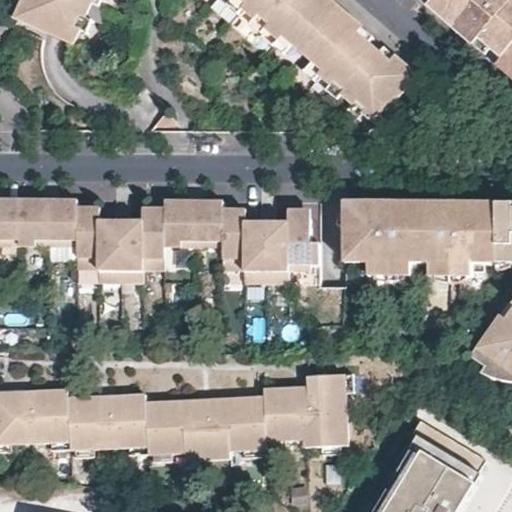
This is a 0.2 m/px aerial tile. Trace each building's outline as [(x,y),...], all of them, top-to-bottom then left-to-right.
[(26,0),(18,19),(78,46),(85,30),(80,28),(86,16),(91,19),(98,4),(92,2),(92,0),(26,0)] [(240,13),(245,7),(249,3),(245,0),(235,0),(231,5),(240,13)] [(368,114),(378,123),(421,73),(399,55),(395,60),(383,50),(372,40),(366,48),(355,38),(365,26),(335,0),(245,0),(249,3),(245,7),(259,19),(262,15),(272,23),(268,28),(282,40),(286,35),(295,43),(317,62),(326,70),(322,74),(335,85),(339,81),(349,90),(345,94),(359,106),(363,102),(371,110),(368,114)] [(511,0),(430,0),(429,1),(476,42),(483,35),(506,55),(511,47),(511,0)] [(99,22),(91,19),(86,16),(80,28),(85,30),(94,34),(99,22)] [(372,40),(376,35),(370,30),(365,26),(355,38),(366,48),(372,40)] [(286,53),(295,43),(286,35),(282,40),(277,46),(286,53)] [(483,35),(476,42),(499,63),(506,55),(483,35)] [(395,60),(399,55),(388,45),(383,50),(395,60)] [(511,60),(506,55),(499,63),(511,74),(511,60)] [(317,80),(322,74),(326,70),(317,62),(308,73),(317,80)] [(362,121),(368,114),(371,110),(363,102),(359,106),(353,113),(362,121)] [(499,263),(511,271),(511,208),(501,209),(501,204),(461,204),(454,204),(454,209),(447,209),(448,226),(440,226),(440,211),(438,209),(436,207),(433,204),(381,204),(373,210),(372,226),(365,226),(365,204),(333,204),(333,211),(333,228),(333,264),(345,264),(345,273),(367,273),(366,264),(373,263),(373,278),(395,278),(396,263),(418,263),(418,278),(440,278),(440,263),(448,263),(448,271),(473,272),(473,263),(499,263)] [(373,210),(381,204),(365,204),(365,226),(372,226),(373,210)] [(454,204),(433,204),(436,207),(438,209),(440,211),(440,226),(448,226),(447,209),(454,209),(454,204)] [(13,206),(0,205),(0,213),(13,214),(13,206)] [(193,213),(193,205),(166,205),(172,207),(177,208),(178,210),(180,213),(180,230),(193,231),(193,213)] [(23,207),(13,206),(13,214),(34,214),(33,211),(28,209),(23,207)] [(48,213),(48,206),(13,206),(23,207),(28,209),(33,211),(34,214),(35,231),(48,231),(48,213)] [(0,248),(11,248),(41,248),(70,249),(70,270),(92,270),(92,286),(135,286),(135,270),(157,270),(157,248),(215,248),(215,269),(235,269),(236,285),(279,286),(278,274),(301,274),(301,268),(309,269),(309,246),(301,246),(301,230),(293,230),(293,235),(278,236),(278,241),(238,241),(237,233),(216,233),(215,212),(193,213),(193,231),(180,230),(180,213),(155,213),(155,233),(134,233),(134,242),(92,242),(92,234),(70,234),(69,213),(48,213),(48,231),(35,231),(34,214),(13,214),(0,213),(0,248)] [(237,212),(215,212),(216,233),(237,233),(237,229),(237,212)] [(278,228),(278,236),(293,235),(293,230),(301,230),(301,246),(309,246),(309,212),(278,212),(278,228)] [(70,234),(92,234),(92,230),(92,213),(69,213),(70,234)] [(134,230),(134,233),(155,233),(155,213),(134,213),(134,230)] [(237,233),(238,241),(278,241),(278,236),(278,228),(237,229),(237,233)] [(92,234),(92,242),(134,242),(134,233),(134,230),(92,230),(92,234)] [(448,263),(440,263),(440,278),(448,278),(448,271),(448,263)] [(511,307),(508,305),(495,331),(511,341),(511,307)] [(511,341),(495,331),(475,364),(492,374),(488,379),(502,385),(511,385),(511,341)] [(101,455),(136,453),(156,452),(156,462),(192,460),(192,467),(211,466),(238,465),(238,457),(252,457),(271,456),(275,456),(274,448),(293,447),(311,446),(311,453),(329,452),(348,451),(357,451),(354,400),(353,381),(314,383),(315,392),(316,413),(317,412),(328,412),(328,420),(305,421),(304,392),(271,394),(271,402),(223,404),(224,434),(201,435),(200,405),(153,408),(153,399),(121,401),(122,430),(110,430),(109,401),(76,403),(75,395),(42,396),(44,425),(31,425),(30,397),(0,398),(0,451),(18,451),(59,449),(78,449),(78,456),(82,456),(100,455),(101,455)] [(363,400),(362,381),(353,381),(354,400),(363,400)] [(316,413),(315,392),(304,392),(305,421),(328,420),(328,412),(317,412),(316,413)] [(44,425),(42,396),(30,397),(31,425),(44,425)] [(122,430),(121,401),(109,401),(110,430),(122,430)] [(223,404),(200,405),(201,435),(224,434),(223,404)] [(463,511),(485,478),(480,475),(488,462),(422,422),(372,504),(367,511),(463,511)] [(293,447),(274,448),(275,456),(294,455),(293,447)] [(78,456),(78,449),(59,449),(59,457),(78,456)] [(18,451),(0,451),(0,460),(18,459),(18,451)] [(349,460),(348,451),(329,452),(330,460),(349,460)] [(156,462),(156,452),(136,453),(137,463),(156,462)] [(100,455),(82,456),(83,465),(102,464),(101,455),(100,455)] [(271,456),(252,457),(252,465),(271,464),(271,456)] [(211,466),(192,467),(193,475),(212,475),(211,466)] [(367,511),(372,504),(366,501),(359,511),(367,511)]
